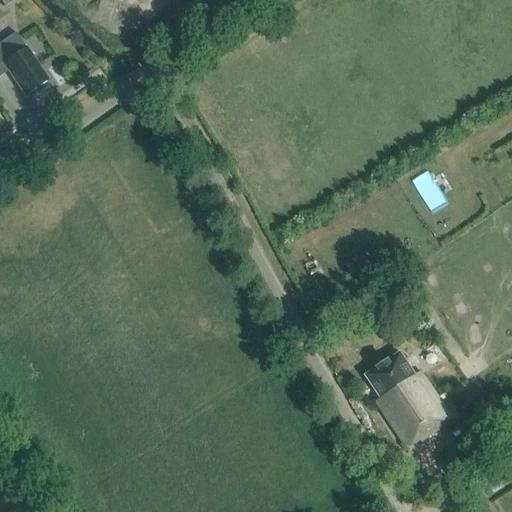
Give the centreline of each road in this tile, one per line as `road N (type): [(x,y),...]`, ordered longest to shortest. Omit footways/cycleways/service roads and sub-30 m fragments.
road 1 (unclassified): [(403,511),(149,75)]
road 2 (tertiary): [(0,177),(149,75)]
